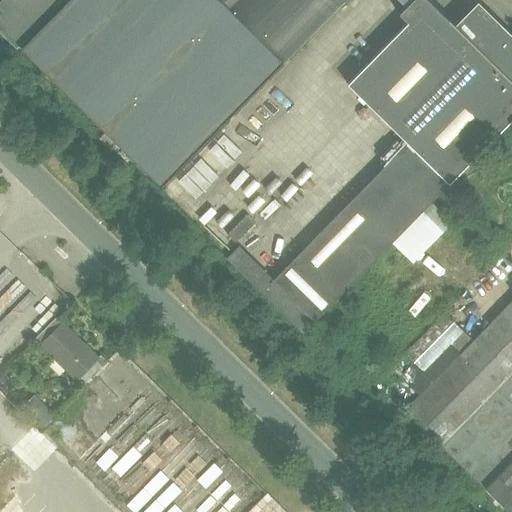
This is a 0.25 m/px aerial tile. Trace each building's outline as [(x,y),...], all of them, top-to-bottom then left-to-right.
[(0,0),(0,29),(17,46),(61,0),(0,0)] [(160,186),(342,0),(70,0),(21,50),(160,186)] [(407,143),(408,142),(432,165),(440,157),(457,174),(511,118),(511,39),(499,26),(496,29),(483,17),(474,26),(466,18),(457,27),(429,0),(412,0),(399,14),(407,22),(347,84),(407,143)] [(315,319),(457,174),(440,157),(432,165),(408,142),(407,143),(274,279),(315,319)] [(418,394),(407,406),(405,408),(442,444),(511,373),(511,372),(511,298),(473,338),(418,394)] [(400,376),(418,394),(473,338),(446,312),(445,311),(404,352),(414,362),(400,376)] [(35,339),(40,344),(75,380),(76,379),(84,372),(96,359),(98,357),(97,357),(82,342),(62,322),(56,317),(35,339)] [(511,372),(511,373),(496,389),(442,444),(485,486),(511,459),(511,372)] [(42,405),(31,416),(42,427),(54,416),(42,405)] [(510,511),(511,511),(511,459),(485,486),(485,487),(510,511)]
